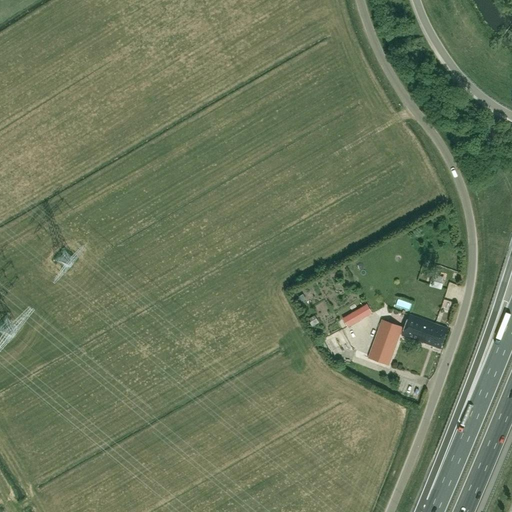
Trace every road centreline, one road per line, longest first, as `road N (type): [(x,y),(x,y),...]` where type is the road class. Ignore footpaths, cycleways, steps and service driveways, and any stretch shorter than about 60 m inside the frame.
road 1 (unclassified): [(390,511),(462,317),(472,250),(453,168),(389,73),(360,0)]
road 2 (motorway): [(511,260),(440,456),(437,503)]
road 3 (motorway): [(511,326),(437,503)]
road 4 (unclassified): [(511,116),(458,73),(416,0)]
road 5 (motorway): [(464,511),(511,400)]
